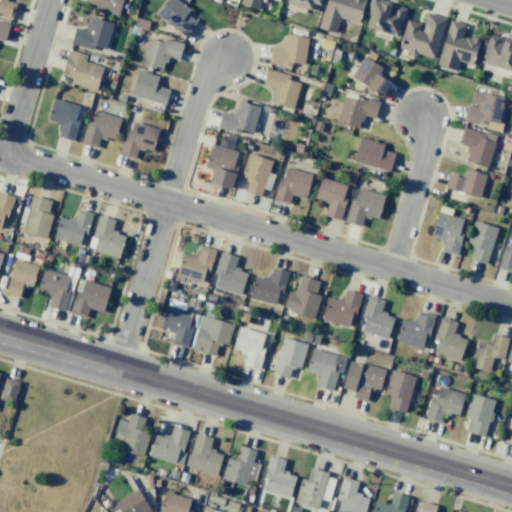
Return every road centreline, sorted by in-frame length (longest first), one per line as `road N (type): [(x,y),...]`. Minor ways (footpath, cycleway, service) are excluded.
road 1 (secondary): [(0,334),(511,486)]
road 2 (residential): [(511,305),(10,151)]
road 3 (residential): [(118,369),(204,77),(225,57)]
road 4 (residential): [(391,269),(426,145),(419,117)]
road 5 (residential): [(10,151),(52,0)]
